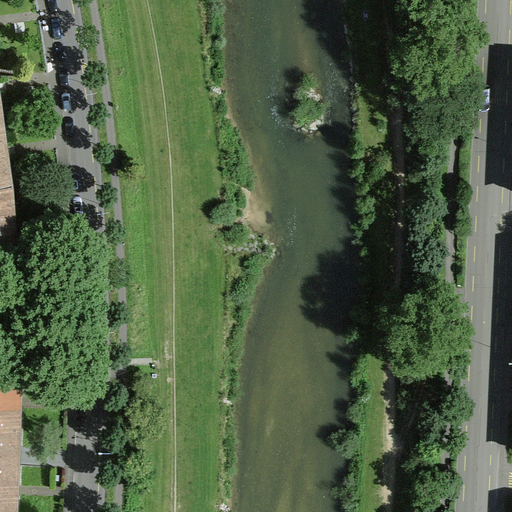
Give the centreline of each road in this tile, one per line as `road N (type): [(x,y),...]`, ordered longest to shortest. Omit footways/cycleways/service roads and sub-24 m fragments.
road 1 (tertiary): [(86,511),(93,367),(84,88),(66,0)]
road 2 (secondary): [(498,0),(473,511)]
